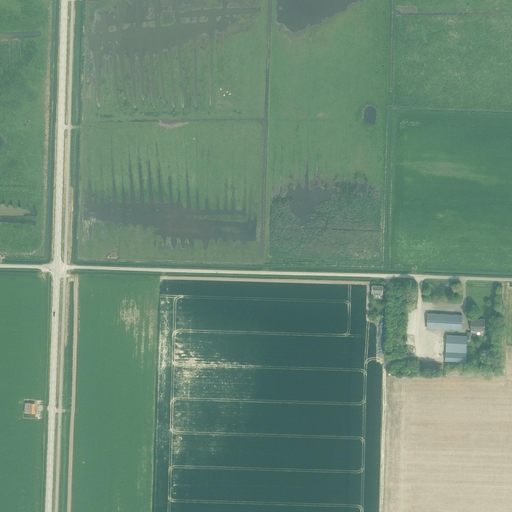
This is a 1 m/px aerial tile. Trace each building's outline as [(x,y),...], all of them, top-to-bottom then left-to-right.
[(382,295),(383,286),(372,286),(372,294),(372,295),(373,295),(373,294),(382,295)] [(461,330),(462,315),(427,313),(427,328),(461,330)] [(484,331),(485,319),(471,319),(471,330),(484,331)] [(470,337),(471,332),(467,332),(467,336),(447,334),(445,361),(466,362),(467,337),(470,337)] [(34,413),(35,403),(25,403),(24,413),(34,413)]
